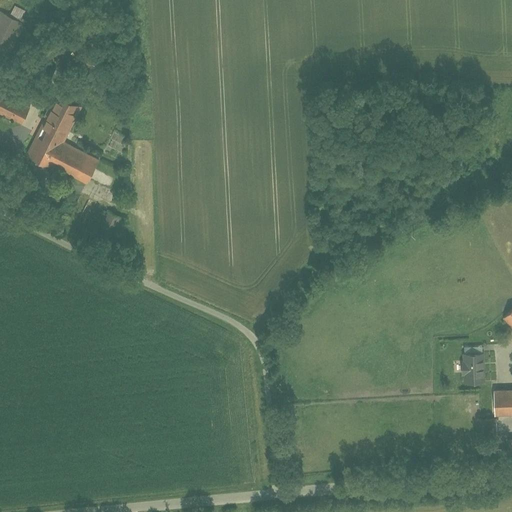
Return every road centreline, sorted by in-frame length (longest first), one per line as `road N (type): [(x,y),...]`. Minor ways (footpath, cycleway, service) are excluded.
road 1 (residential): [(281,493),(265,363),(246,331),(0,209)]
road 2 (residential): [(281,493),(511,470)]
road 3 (residential): [(95,511),(281,493)]
